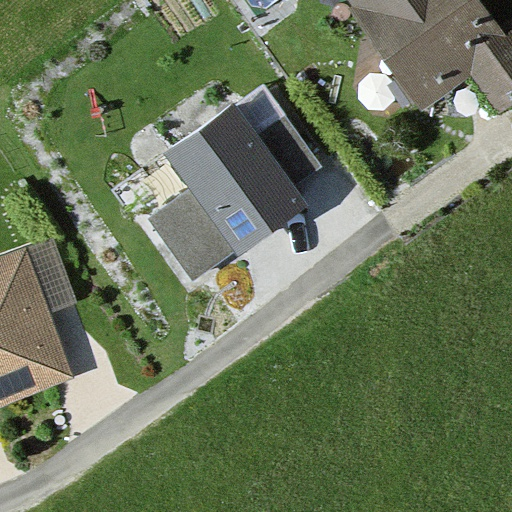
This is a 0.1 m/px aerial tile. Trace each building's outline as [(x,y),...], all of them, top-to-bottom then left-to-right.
[(511,14),(491,29),(471,0),(336,0),(409,107),(466,70),(489,104),(511,89),(511,14)] [(224,81),(161,126),(196,177),(240,238),(304,194),(224,81)] [(267,124),(292,167),(317,153),(292,110),(267,124)] [(192,271),(240,238),(196,177),(149,209),(192,271)] [(37,232),(48,288),(69,284),(58,229),(37,232)] [(23,242),(0,249),(0,388),(63,368),(23,242)]
